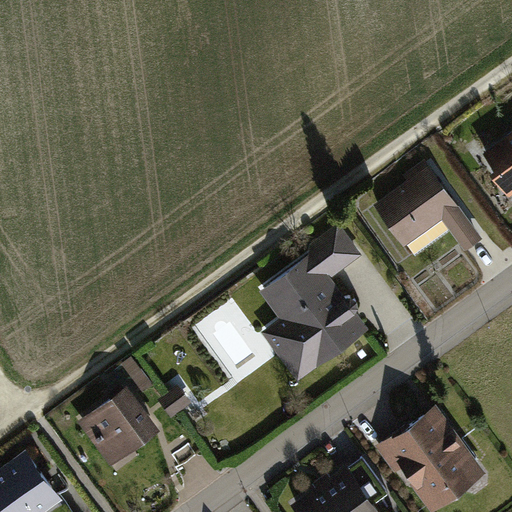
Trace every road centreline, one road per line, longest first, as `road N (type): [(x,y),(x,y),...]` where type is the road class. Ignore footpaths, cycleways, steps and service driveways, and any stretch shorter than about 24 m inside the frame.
road 1 (track): [(0,429),(511,65)]
road 2 (residential): [(198,511),(511,283)]
road 3 (track): [(37,402),(111,511)]
